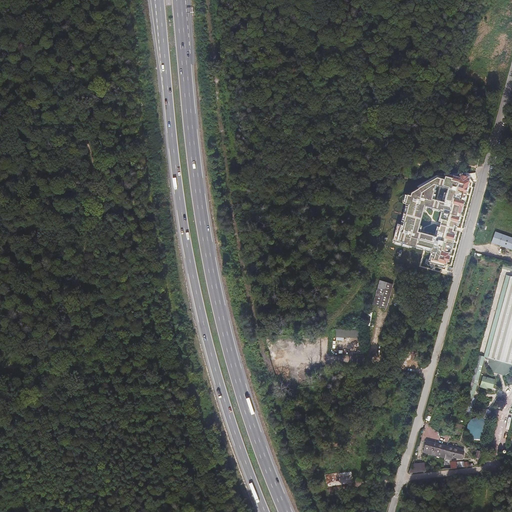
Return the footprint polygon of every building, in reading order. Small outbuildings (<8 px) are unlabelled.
[(437,177),(412,193),(411,195),(407,194),(405,205),(408,205),(398,242),(434,252),(432,260),(446,264),(446,261),(449,261),(450,257),(449,257),(469,180),(468,180),(469,176),(460,174),(459,177),(446,174),(445,179),(437,177)] [(511,238),(495,233),(491,243),(511,250),(511,238)] [(511,275),(511,276),(507,274),(485,356),(486,358),(490,359),(490,362),(495,371),(504,373),(511,368),(511,275)] [(394,284),(380,280),(372,305),(386,309),(394,284)] [(360,338),(361,330),(337,329),(337,337),(360,338)] [(474,390),(483,357),(478,356),(469,389),(474,390)] [(486,387),(492,388),(495,379),(483,376),(480,386),(486,388),(486,387)] [(486,411),(482,418),(486,421),(491,414),(486,411)] [(482,418),(477,417),(472,418),(468,421),(466,426),(466,431),(469,435),(473,438),(477,439),(482,438),(486,435),(488,430),(488,425),(486,421),(482,418)] [(444,457),(445,454),(447,447),(426,441),(423,452),(444,457)] [(447,447),(445,454),(462,458),(464,451),(463,451),(447,447)]
